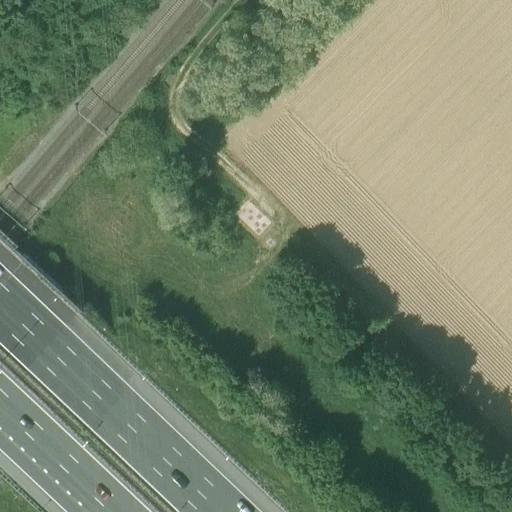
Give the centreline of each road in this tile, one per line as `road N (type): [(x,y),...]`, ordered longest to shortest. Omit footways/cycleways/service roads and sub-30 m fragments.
road 1 (motorway): [(215,511),(0,304)]
road 2 (track): [(196,141),(174,107),(177,89),(245,0)]
road 3 (motorway): [(0,399),(117,511)]
